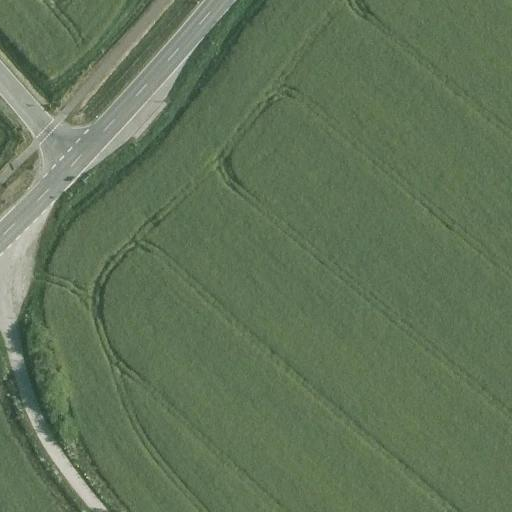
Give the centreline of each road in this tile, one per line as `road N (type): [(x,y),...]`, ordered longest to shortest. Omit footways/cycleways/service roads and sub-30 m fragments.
road 1 (unclassified): [(99,511),(40,435),(19,381),(2,237)]
road 2 (secondary): [(75,162),(218,0)]
